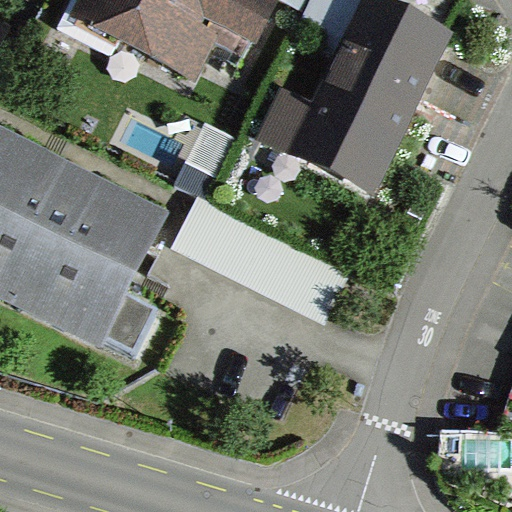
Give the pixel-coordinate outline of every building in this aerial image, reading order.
[(80,0),(70,22),(198,86),(217,49),(248,65),(279,4),(271,0),(80,0)] [(374,202),(457,40),(378,0),(363,0),(310,106),(280,91),(255,141),(374,202)] [(0,39),(11,17),(0,11),(0,39)] [(172,219),(0,136),(0,308),(103,358),(109,344),(133,356),(153,316),(131,305),(172,219)] [(349,276),(202,201),(175,253),(322,328),(349,276)]
